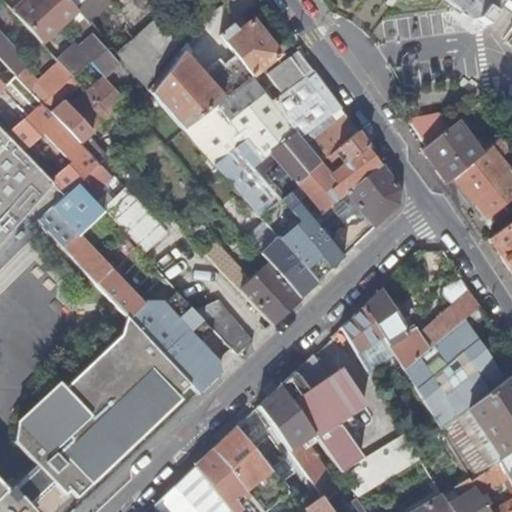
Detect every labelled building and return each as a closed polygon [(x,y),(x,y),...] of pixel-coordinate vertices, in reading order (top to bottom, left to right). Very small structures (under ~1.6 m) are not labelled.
[(99,0),(66,0),(88,25),(145,93),(147,90),(192,37),(168,8),(134,40),(99,0)] [(237,4),(234,1),(233,0),(228,0),(224,3),(208,16),(204,21),(208,26),(237,4)] [(511,0),(499,0),(511,9),(511,0)] [(181,54),(150,93),(152,96),(183,131),(251,77),(278,56),(251,21),(238,32),(232,25),(218,36),(224,43),(211,53),(217,60),(199,75),(181,54)] [(0,61),(15,77),(24,68),(13,58),(17,54),(0,34),(0,61)] [(56,61),(56,62),(59,65),(72,78),(89,63),(96,70),(103,78),(103,79),(118,66),(91,35),(77,49),(73,45),(56,61)] [(193,61),(205,44),(194,37),(182,54),(193,61)] [(266,75),(281,94),(312,72),(298,53),(266,75)] [(79,86),(96,70),(89,63),(72,78),(79,86)] [(59,65),(29,92),(49,113),(57,106),(79,86),(72,78),(59,65)] [(96,70),(79,86),(57,106),(61,109),(64,106),(68,110),(103,78),(96,70)] [(470,92),(477,83),(461,70),(454,80),(470,92)] [(281,113),(246,142),(215,167),(259,218),(290,193),(297,187),(357,133),(344,115),(310,143),(307,139),(303,143),(299,138),(339,109),(312,72),(281,94),(271,101),(281,113)] [(15,77),(5,88),(89,174),(99,165),(98,165),(49,113),(29,92),(15,77)] [(61,109),(57,106),(49,113),(98,165),(105,158),(85,137),(123,101),(103,79),(103,78),(68,110),(64,106),(61,109)] [(218,107),(246,142),(281,113),(271,101),(253,80),(218,107)] [(0,132),(52,186),(63,197),(76,185),(89,174),(5,88),(0,83),(0,132)] [(477,119),(470,110),(424,146),(420,149),(445,184),(452,179),(483,153),(465,129),(477,119)] [(0,511),(33,511),(11,487),(5,493),(0,486),(0,245),(52,186),(0,132),(0,511)] [(347,194),(381,165),(370,149),(357,133),(297,187),(322,216),(339,201),(347,194)] [(511,168),(510,170),(500,158),(506,153),(506,151),(507,146),(500,139),(483,153),(452,179),(485,220),(511,198),(511,168)] [(94,194),(111,179),(99,165),(89,174),(76,185),(94,205),(99,200),(94,194)] [(351,217),(339,201),(322,216),(314,222),(343,258),(398,206),(399,191),(381,165),(347,194),(359,209),(351,217)] [(77,236),(102,213),(94,205),(76,185),(63,197),(36,221),(126,318),(190,387),(197,395),(198,396),(220,375),(218,363),(216,361),(209,354),(164,306),(151,317),(77,236)] [(322,216),(297,187),(290,193),(314,222),(322,216)] [(145,254),(164,236),(134,204),(123,192),(104,209),(145,254)] [(316,284),(343,258),(314,222),(290,193),(259,218),(278,241),(316,284)] [(359,209),(347,194),(339,201),(351,217),(359,209)] [(164,306),(177,293),(102,213),(77,236),(151,317),(164,306)] [(511,222),(489,240),(511,275),(511,222)] [(278,241),(261,256),(270,266),(299,300),(316,284),(278,241)] [(204,248),(200,251),(271,327),(299,300),(270,266),(245,289),(231,274),(236,269),(215,244),(207,251),(204,248)] [(445,313),(469,292),(462,281),(439,293),(438,305),(445,313)] [(469,292),(445,313),(419,336),(415,329),(406,334),(380,293),(365,308),(394,357),(403,371),(428,351),(463,322),(479,308),(469,292)] [(177,293),(164,306),(209,354),(222,342),(195,313),(177,293)] [(218,301),(195,313),(222,342),(229,349),(237,358),(253,343),(218,301)] [(367,374),(394,357),(365,308),(364,307),(341,330),(367,374)] [(463,322),(469,330),(486,317),(479,308),(463,322)] [(120,336),(25,426),(65,467),(71,473),(86,491),(91,486),(87,482),(190,387),(126,318),(120,336)] [(445,427),(467,410),(502,382),(469,330),(463,322),(428,351),(403,371),(430,415),(440,431),(445,427)] [(222,342),(209,354),(216,361),(229,349),(222,342)] [(229,349),(216,361),(218,363),(220,375),(237,358),(229,349)] [(308,391),(295,373),(280,387),(314,438),(347,486),(359,477),(350,466),(361,458),(336,423),(364,405),(340,370),(308,391)] [(511,383),(508,378),(502,382),(467,410),(489,443),(501,460),(511,452),(511,383)] [(291,454),(314,438),(280,387),(258,407),(291,454)] [(467,410),(445,427),(465,459),(489,443),(467,410)] [(412,429),(423,447),(442,434),(440,431),(430,415),(412,429)] [(35,466),(31,469),(59,500),(64,495),(65,497),(70,492),(77,499),(86,491),(71,473),(65,467),(25,426),(14,435),(13,443),(35,466)] [(445,427),(440,431),(442,434),(459,463),(465,459),(445,427)] [(236,428),(213,450),(247,492),(263,511),(266,511),(289,494),(271,471),(255,451),(236,428)] [(465,459),(459,463),(469,479),(471,481),(498,463),(501,460),(489,443),(465,459)] [(236,501),(247,492),(213,450),(194,467),(230,511),(239,511),(243,509),(236,501)] [(373,488),(405,468),(394,451),(363,471),(373,488)] [(502,470),(511,463),(511,452),(501,460),(498,463),(502,470)] [(303,471),(316,462),(311,456),(298,465),(303,471)] [(303,471),(319,494),(332,485),(316,462),(303,471)] [(481,497),(508,480),(507,478),(502,470),(498,463),(471,481),(477,490),(481,497)] [(511,463),(502,470),(507,478),(511,475),(511,463)] [(155,504),(152,507),(156,511),(230,511),(194,467),(155,504)] [(31,469),(11,487),(33,511),(38,511),(50,501),(54,505),(59,500),(31,469)] [(458,511),(489,511),(488,509),(483,501),(481,497),(477,490),(471,481),(469,479),(453,491),(459,501),(453,504),(458,511)] [(332,485),(319,494),(321,498),(323,501),(336,491),(332,485)] [(330,511),(323,501),(321,498),(305,510),(306,511),(330,511)] [(488,498),(483,501),(488,509),(493,506),(488,498)] [(451,511),(444,499),(421,511),(451,511)] [(357,511),(365,511),(357,500),(351,504),(357,511)] [(511,511),(511,501),(493,511),(511,511)]
